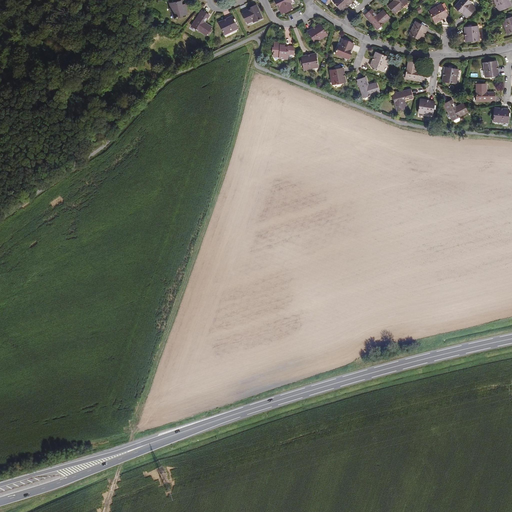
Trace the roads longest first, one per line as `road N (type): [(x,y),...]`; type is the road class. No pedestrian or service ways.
road 1 (track): [(255,61),(123,457)]
road 2 (primary): [(511,338),(185,430)]
road 3 (primary): [(0,501),(185,430)]
road 4 (primary): [(185,430),(0,485)]
